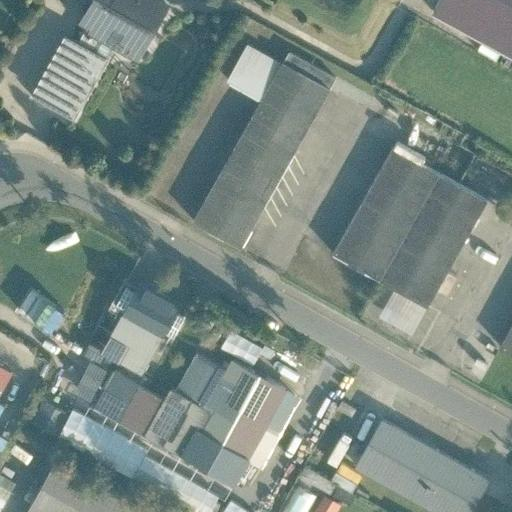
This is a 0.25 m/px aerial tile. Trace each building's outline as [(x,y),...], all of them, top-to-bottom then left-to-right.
[(92,20),(80,41),(94,49),(103,33),(112,37),(125,45),(133,31),(141,37),(162,0),(160,0),(97,0),(87,18),(92,20)] [(511,0),(447,0),(440,14),(511,52),(511,0)] [(67,34),(35,91),(71,111),(103,54),(94,49),(80,41),(67,34)] [(262,97),(194,218),(241,245),(330,86),(330,85),(285,61),(285,60),(283,59),(282,61),(262,97)] [(394,144),(334,251),(380,277),(441,171),(394,144)] [(441,171),(380,277),(427,304),(487,197),(441,171)] [(125,313),(113,333),(131,343),(122,359),(141,369),(150,353),(161,333),(162,334),(166,327),(175,332),(186,312),(177,307),(180,301),(179,301),(159,290),(162,283),(155,279),(151,286),(142,281),(138,287),(124,313),(125,313)] [(226,336),(253,352),(261,339),(234,323),(226,336)] [(511,324),(501,345),(511,351),(511,324)] [(113,369),(93,406),(181,453),(181,452),(234,481),(249,455),(287,385),(234,356),(228,368),(197,351),(176,388),(172,386),(166,398),(113,369)] [(0,391),(14,367),(0,359),(0,391)] [(467,511),(492,473),(367,398),(336,449),(442,511),(467,511)] [(150,511),(55,459),(28,508),(34,511),(150,511)] [(0,467),(0,503),(14,475),(0,467)] [(325,490),(315,511),(336,511),(343,498),(325,490)] [(221,511),(248,511),(229,500),(221,511)]
